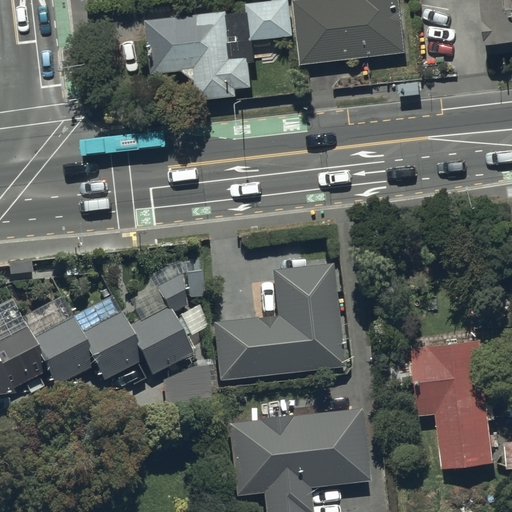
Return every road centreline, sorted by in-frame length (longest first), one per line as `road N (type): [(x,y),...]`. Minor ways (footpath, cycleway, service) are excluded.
road 1 (secondary): [(511,138),(41,191)]
road 2 (tertiary): [(41,191),(20,0)]
